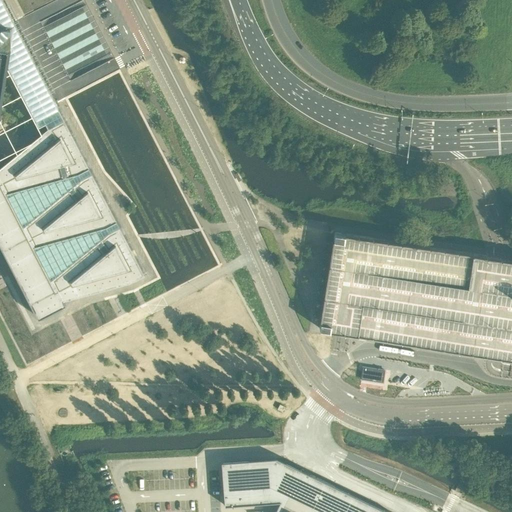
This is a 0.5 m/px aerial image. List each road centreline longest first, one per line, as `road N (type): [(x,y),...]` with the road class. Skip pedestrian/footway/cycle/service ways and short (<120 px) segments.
road 1 (unclassified): [(215,159),(311,379),(375,416),(511,412)]
road 2 (unclassified): [(511,396),(394,402),(340,384),(306,345),(215,159)]
road 3 (motorway): [(233,0),(273,74),(324,113),(409,139),(511,137)]
road 4 (motorway): [(511,103),(430,106),(377,99),(326,79),(308,65),(273,0)]
road 5 (unclassified): [(215,159),(133,0)]
